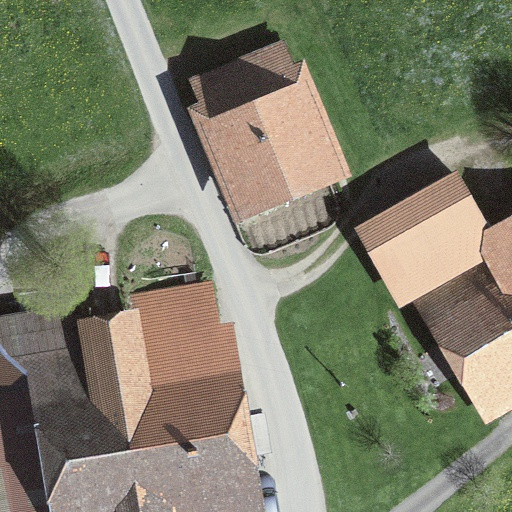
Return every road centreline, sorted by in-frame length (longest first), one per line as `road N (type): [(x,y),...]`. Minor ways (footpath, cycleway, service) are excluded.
road 1 (unclassified): [(294,511),(239,291),(119,0)]
road 2 (track): [(511,431),(403,511)]
